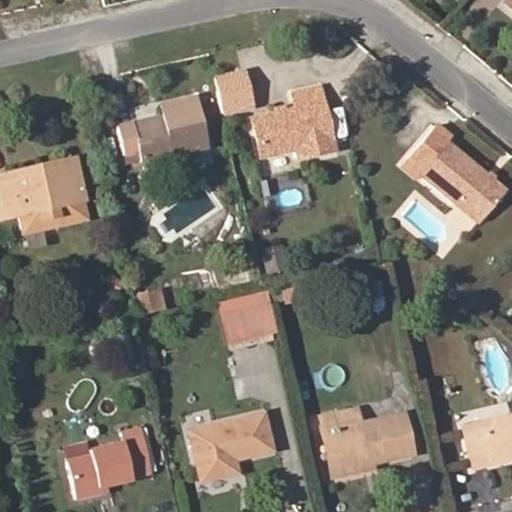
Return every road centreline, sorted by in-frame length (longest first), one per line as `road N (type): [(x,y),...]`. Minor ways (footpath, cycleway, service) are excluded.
road 1 (residential): [(228,0),(0,53)]
road 2 (residential): [(511,126),(394,27),(330,0)]
road 3 (unknown): [(319,511),(272,343)]
